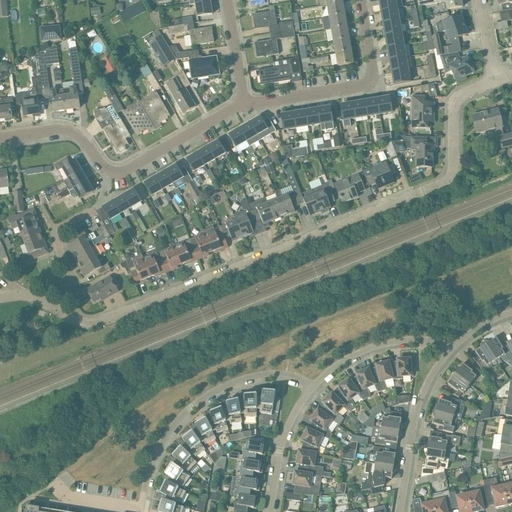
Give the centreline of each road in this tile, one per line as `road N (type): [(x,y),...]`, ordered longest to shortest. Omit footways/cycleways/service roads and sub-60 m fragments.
road 1 (residential): [(56,310),(91,322),(128,310),(446,180),(456,99),(493,81)]
road 2 (residential): [(0,137),(70,131),(115,172),(244,105)]
road 3 (residential): [(141,508),(162,439),(191,406),(262,376),(310,387)]
road 4 (residential): [(244,105),(371,79),(361,0)]
road 5 (residential): [(399,511),(415,410),(448,350)]
road 6 (residential): [(310,387),(373,345),(428,342),(448,350)]
road 7 (residential): [(268,511),(285,429),(310,387)]
